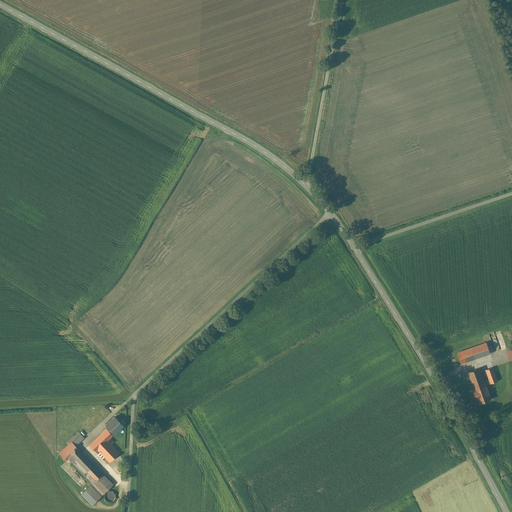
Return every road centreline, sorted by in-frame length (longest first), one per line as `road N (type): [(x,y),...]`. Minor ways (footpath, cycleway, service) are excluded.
road 1 (unclassified): [(330,213),(135,394),(126,511)]
road 2 (tertiary): [(0,4),(265,152),(306,186)]
road 3 (tertiary): [(353,247),(505,511)]
road 4 (unclassified): [(306,186),(340,0)]
road 5 (unclassified): [(353,247),(511,193)]
